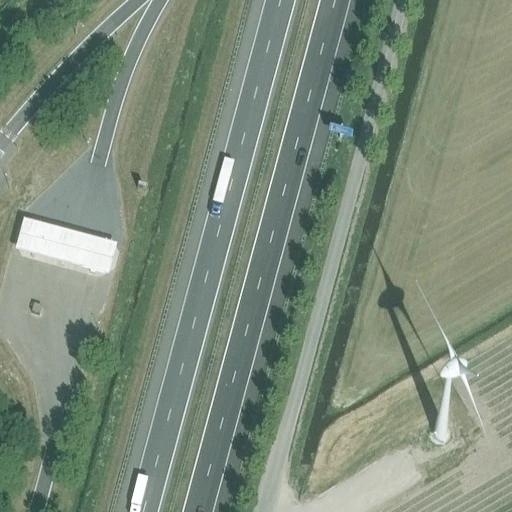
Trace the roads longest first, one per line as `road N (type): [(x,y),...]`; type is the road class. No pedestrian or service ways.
road 1 (unclassified): [(267,511),(405,0)]
road 2 (motorway): [(197,511),(334,0)]
road 3 (motorway): [(279,0),(142,511)]
